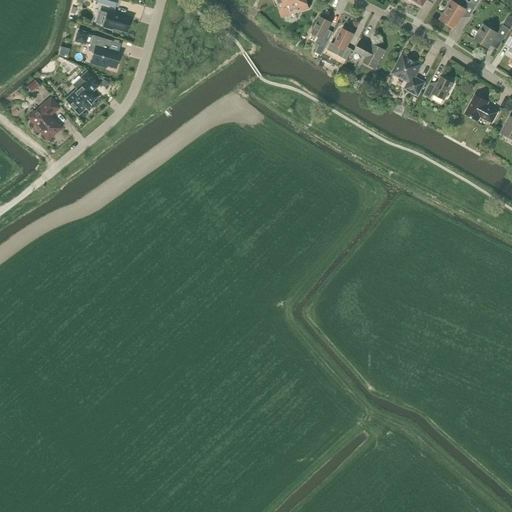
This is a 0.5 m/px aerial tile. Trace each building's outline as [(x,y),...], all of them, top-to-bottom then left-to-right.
[(305,0),(276,0),(282,17),(309,9),(305,0)] [(470,18),(477,7),(480,0),(471,0),(470,2),(466,0),(463,0),(453,0),(453,1),(452,0),(440,19),(454,28),(463,14),(470,18)] [(127,33),(130,19),(116,15),(116,14),(108,11),(103,27),(112,29),(112,28),(127,33)] [(491,46),(497,50),(510,29),(511,26),(511,17),(508,15),(502,24),(503,25),(498,33),(483,25),(474,39),(489,49),(491,46)] [(318,37),(315,43),(318,45),(315,53),(321,56),(333,32),(328,30),(332,23),(320,17),(312,33),(318,37)] [(347,60),(352,50),(347,47),(354,34),(342,28),(334,44),(331,43),(327,50),(347,60)] [(90,63),(106,68),(107,66),(116,69),(121,53),(109,50),(112,41),(93,35),(93,36),(88,34),(78,31),(75,41),(90,45),(88,51),(94,52),(90,63)] [(355,52),(366,57),(363,62),(376,69),(385,50),(373,44),(371,47),(360,41),(355,52)] [(69,58),(72,48),(62,45),(59,55),(69,58)] [(418,96),(425,83),(414,77),(421,65),(403,55),(393,73),(408,82),(405,89),(418,96)] [(351,71),(344,68),(342,74),(348,77),(351,71)] [(90,104),(97,98),(90,91),(98,83),(87,71),(81,77),(82,78),(74,85),(77,89),(66,100),(79,114),(86,108),(87,109),(91,105),(90,104)] [(424,95),(430,99),(433,94),(444,100),(453,83),(441,77),(436,87),(430,84),(424,95)] [(30,92),(38,85),(34,80),(26,87),(30,92)] [(110,83),(103,80),(101,85),(108,88),(110,83)] [(481,117),(492,124),(499,112),(487,106),(489,102),(475,95),(465,113),(479,121),(481,117)] [(52,135),(53,136),(61,128),(50,116),(60,108),(51,98),(41,106),(42,106),(29,117),(35,125),(34,127),(33,128),(33,130),(35,132),(37,133),(39,132),(40,131),(47,139),(52,135)] [(511,117),(510,116),(501,133),(511,139),(511,117)]
